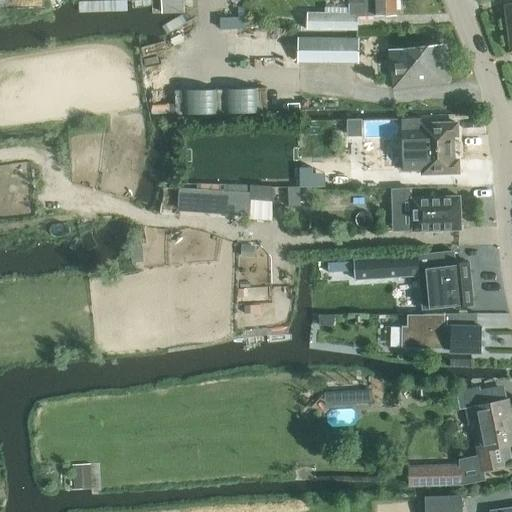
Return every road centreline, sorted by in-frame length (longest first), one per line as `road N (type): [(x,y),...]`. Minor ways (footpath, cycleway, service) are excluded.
road 1 (track): [(272,241),(71,195),(45,153),(0,159)]
road 2 (residential): [(511,257),(493,92),(454,0)]
